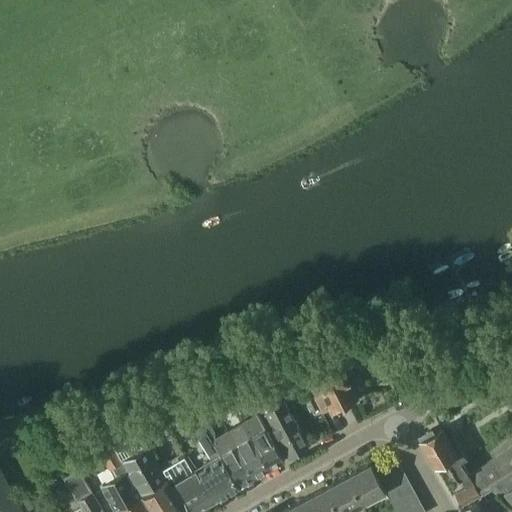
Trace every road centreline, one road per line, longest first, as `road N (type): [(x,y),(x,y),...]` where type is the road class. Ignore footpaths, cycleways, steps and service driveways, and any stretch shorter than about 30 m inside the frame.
road 1 (unclassified): [(227,511),(394,421)]
road 2 (unclassified): [(394,421),(475,381),(511,386)]
